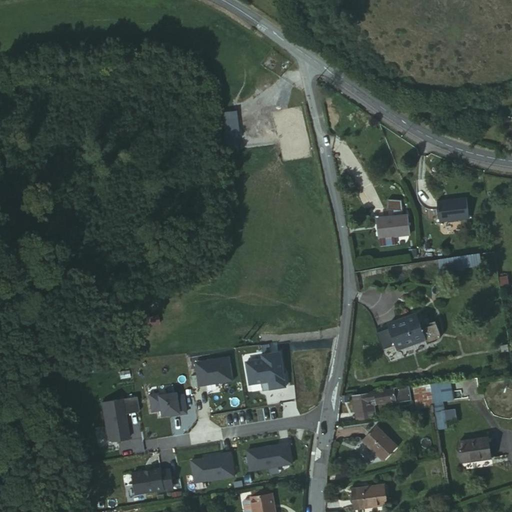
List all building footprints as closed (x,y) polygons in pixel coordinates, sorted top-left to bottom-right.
[(224,139),(239,138),(238,111),(223,112),(224,139)] [(441,221),(471,218),(469,198),(439,200),(441,221)] [(410,213),(377,217),(380,247),(395,246),(394,236),(412,235),(410,213)] [(482,264),(481,254),(437,261),(438,272),(482,264)] [(150,327),(160,324),(158,315),(147,318),(150,327)] [(397,353),(424,344),(420,331),(415,317),(388,326),(397,353)] [(424,344),(426,350),(433,348),(434,347),(435,346),(437,345),(438,342),(439,340),(439,338),(438,336),(438,335),(435,326),(420,331),(424,344)] [(279,353),(261,355),(262,360),(245,362),(249,385),(261,383),(262,387),(268,386),(269,390),(285,387),(279,353)] [(229,358),(194,364),(198,386),(233,381),(229,358)] [(458,382),(429,385),(431,399),(459,396),(458,382)] [(408,397),(407,389),(396,391),(367,395),(368,406),(393,403),(393,405),(402,403),(402,398),(408,397)] [(185,414),(182,395),(174,396),(173,393),(156,396),(156,394),(147,395),(150,412),(158,411),(159,416),(169,415),(176,413),(176,415),(185,414)] [(355,413),(369,411),(368,406),(367,395),(352,398),(355,413)] [(136,397),(100,402),(106,439),(109,442),(128,439),(124,414),(138,412),(136,397)] [(354,423),(373,419),(372,411),(369,411),(355,413),(353,414),(354,423)] [(387,459),(396,448),(375,428),(365,440),(387,459)] [(489,457),(486,434),(455,437),(458,461),(489,457)] [(266,447),(249,450),(252,471),(294,464),(291,443),(282,445),(283,447),(266,450),(266,447)] [(221,456),(191,461),(195,483),(234,476),(230,453),(220,454),(221,456)] [(160,469),(132,474),(137,494),(173,488),(170,469),(161,471),(160,469)] [(352,501),(378,499),(377,481),(351,482),(352,501)] [(255,511),(277,511),(275,495),(273,496),(256,499),(254,499),(254,500),(255,511)] [(255,511),(254,500),(247,501),(246,503),(247,511),(255,511)]
